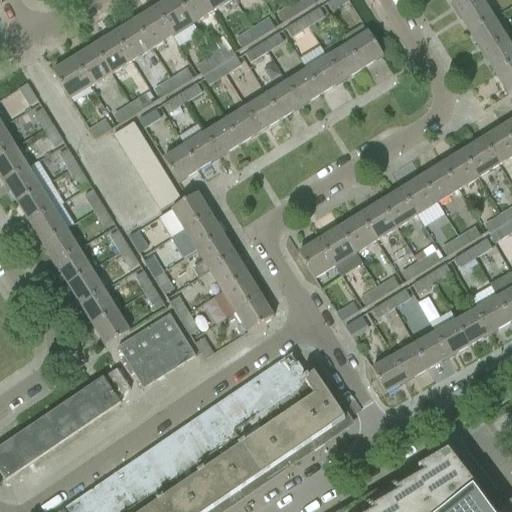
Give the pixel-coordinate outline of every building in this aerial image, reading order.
[(175,0),(172,0),(154,11),(171,39),(192,26),(175,0)] [(203,0),(175,0),(192,26),(212,14),(203,0)] [(231,0),(203,0),(212,14),(232,1),(231,0)] [(311,0),(301,0),(292,6),(299,16),(315,6),(311,0)] [(345,0),(336,0),(327,6),(330,11),(331,14),(348,4),(345,0)] [(446,0),(457,16),(479,2),(478,0),(446,0)] [(457,16),(469,36),(492,22),(479,2),(457,16)] [(299,16),(292,6),(276,16),(282,26),(299,16)] [(154,11),(134,24),(151,52),(171,39),(154,11)] [(317,12),(302,21),(307,30),(323,21),(317,12)] [(268,21),(251,31),(258,42),(274,32),(268,21)] [(302,21),(285,31),(291,40),(307,30),(302,21)] [(469,36),(482,57),(505,42),(492,22),(469,36)] [(134,24),(113,37),(130,64),(151,52),(134,24)] [(258,42),(251,31),(235,41),(241,52),(258,42)] [(368,36),(347,49),(361,72),(382,59),(368,36)] [(113,37),(93,49),(110,77),(130,64),(113,37)] [(276,37),(261,47),(266,56),(282,46),(276,37)] [(482,57),(495,77),(511,66),(511,54),(505,42),(482,57)] [(261,47),(245,57),(250,65),(266,56),(261,47)] [(93,49),(73,62),(90,90),(110,77),(93,49)] [(229,49),(212,59),(218,69),(235,59),(229,49)] [(347,49),(326,62),(340,84),(361,72),(347,49)] [(212,59),(196,69),(202,79),(218,69),(212,59)] [(235,59),(218,69),(224,78),(240,68),(237,62),(235,59)] [(90,90),(73,62),(52,75),(69,102),(90,90)] [(326,62),(306,74),(320,97),(340,84),(326,62)] [(511,66),(495,77),(508,98),(511,95),(511,66)] [(218,69),(202,79),(204,82),(208,88),(224,78),(218,69)] [(186,72),(170,82),(176,92),(192,82),(186,72)] [(306,74),(286,87),(300,110),(320,97),(306,74)] [(170,82),(153,92),(159,102),(176,92),(170,82)] [(37,103),(26,86),(18,92),(28,108),(37,103)] [(286,87),(265,100),(279,122),(300,110),(286,87)] [(195,88),(179,97),(185,106),(201,97),(195,88)] [(179,97),(163,107),(169,116),(185,106),(179,97)] [(145,98),(129,108),(135,117),(151,107),(145,98)] [(265,100),(245,112),(259,135),(279,122),(265,100)] [(129,108),(113,117),(119,127),(135,117),(129,108)] [(33,117),(43,133),(52,128),(42,111),(33,117)] [(245,112),(224,125),(238,148),(259,135),(245,112)] [(154,113),(138,123),(139,124),(140,126),(143,131),(160,121),(155,114),(154,113)] [(105,124),(88,134),(93,142),(110,132),(105,124)] [(511,124),(503,130),(511,145),(511,124)] [(224,125),(204,138),(218,160),(238,148),(224,125)] [(112,139),(118,148),(139,135),(133,126),(112,139)] [(52,128),(43,133),(54,150),(62,144),(52,128)] [(511,145),(503,130),(482,143),(498,168),(511,159),(511,145)] [(0,131),(0,160),(14,151),(2,131),(0,131)] [(118,148),(124,158),(144,145),(139,135),(118,148)] [(204,138),(184,150),(198,173),(218,160),(204,138)] [(482,143),(462,155),(478,181),(498,168),(482,143)] [(124,158),(130,167),(150,154),(144,145),(124,158)] [(198,173),(184,150),(163,163),(177,186),(198,173)] [(0,160),(0,179),(4,186),(27,172),(14,151),(0,160)] [(59,158),(69,174),(77,169),(67,152),(59,158)] [(130,167),(136,176),(156,164),(150,154),(130,167)] [(462,155),(442,168),(457,193),(478,181),(462,155)] [(136,176),(142,186),(162,173),(156,164),(136,176)] [(442,168),(421,181),(437,206),(457,193),(442,168)] [(77,169),(69,174),(79,191),(87,185),(77,169)] [(4,186),(17,206),(40,192),(27,172),(4,186)] [(142,186),(148,195),(168,182),(162,173),(142,186)] [(421,181),(401,193),(417,219),(437,206),(421,181)] [(148,195),(154,205),(174,192),(168,182),(148,195)] [(17,206),(30,227),(52,213),(40,192),(17,206)] [(174,192),(154,205),(159,214),(180,201),(174,192)] [(84,199),(94,215),(102,210),(92,193),(84,199)] [(401,193),(381,206),(396,231),(417,219),(401,193)] [(172,213),(158,222),(171,243),(185,234),(210,218),(197,198),(172,213)] [(381,206),(360,219),(376,244),(396,231),(381,206)] [(437,206),(417,219),(423,229),(444,217),(437,206)] [(511,209),(500,217),(505,225),(506,227),(510,224),(511,222),(511,209)] [(102,210),(94,215),(104,232),(113,226),(102,210)] [(30,227),(42,247),(65,233),(52,213),(30,227)] [(500,217),(484,227),(487,233),(489,236),(490,237),(506,227),(505,225),(500,217)] [(185,234),(171,243),(183,263),(197,254),(198,254),(223,239),(210,218),(185,234)] [(360,219),(340,231),(356,257),(376,244),(360,219)] [(506,227),(490,237),(495,246),(511,235),(511,228),(510,226),(510,224),(506,227)] [(340,231),(319,244),(335,269),(356,257),(340,231)] [(475,231),(459,241),(463,249),(480,238),(475,231)] [(42,247),(55,268),(78,253),(65,233),(42,247)] [(109,240),(119,256),(128,251),(118,234),(109,240)] [(137,235),(129,240),(138,256),(147,251),(137,235)] [(192,271),(199,282),(210,275),(235,259),(223,239),(198,254),(204,264),(192,271)] [(459,241),(442,251),(447,259),(463,249),(459,241)] [(486,243),(470,253),(475,261),(476,261),(483,257),(491,252),(491,251),(486,243)] [(335,269),(319,244),(299,257),(315,282),(335,269)] [(128,251),(119,256),(130,272),(138,267),(128,251)] [(55,268),(68,288),(90,274),(78,253),(55,268)] [(475,261),(470,253),(453,263),(458,272),(475,261)] [(433,255),(417,265),(418,266),(420,269),(423,274),(439,264),(433,255)] [(216,284),(223,295),(248,279),(235,259),(210,275),(211,276),(216,284)] [(151,260),(144,265),(154,281),(162,277),(163,276),(153,260),(151,260)] [(478,266),(475,261),(458,272),(461,276),(478,266)] [(417,265),(401,276),(406,284),(423,274),(420,269),(418,266),(417,265)] [(430,277),(429,278),(434,287),(449,278),(451,277),(445,268),(444,269),(442,270),(430,277)] [(68,288),(80,308),(103,294),(90,274),(68,288)] [(135,280),(145,297),(153,292),(143,275),(135,280)] [(210,275),(199,282),(205,291),(216,284),(211,276),(210,275)] [(511,277),(511,275),(490,287),(491,289),(511,325),(511,323),(511,277)] [(162,277),(154,281),(165,298),(172,293),(173,293),(163,276),(162,277)] [(429,278),(412,288),(417,297),(434,287),(429,278)] [(223,295),(236,315),(261,300),(248,279),(223,295)] [(393,281),(377,291),(382,299),(398,289),(393,281)] [(491,289),(470,301),(477,313),(490,336),(511,325),(491,289)] [(377,291),(361,302),(366,309),(366,310),(382,299),(377,291)] [(153,292),(145,297),(155,313),(163,308),(153,292)] [(389,302),(388,303),(393,312),(406,304),(408,303),(409,302),(404,293),(403,294),(389,302)] [(80,308),(93,329),(116,315),(103,294),(80,308)] [(177,301),(169,306),(179,322),(187,317),(188,317),(178,300),(177,301)] [(261,300),(236,315),(249,336),(274,321),(261,300)] [(388,303),(371,313),(376,322),(393,312),(388,303)] [(336,317),(341,325),(358,315),(353,306),(336,317)] [(428,325),(435,337),(456,325),(449,313),(428,325)] [(477,313),(456,325),(469,348),(490,336),(477,313)] [(116,315),(93,329),(106,350),(129,336),(116,315)] [(187,317),(179,322),(190,339),(198,334),(198,333),(188,317),(187,317)] [(169,318),(159,324),(185,366),(195,359),(169,318)] [(344,330),(350,338),(366,328),(361,320),(344,330)] [(159,324),(148,331),(174,372),(185,366),(159,324)] [(456,325),(435,337),(448,360),(469,348),(456,325)] [(366,328),(350,338),(352,342),(368,331),(366,328)] [(148,331),(138,337),(164,379),(174,372),(148,331)] [(138,337),(128,344),(154,385),(164,379),(138,337)] [(435,337),(414,348),(427,372),(448,360),(435,337)] [(195,346),(205,363),(213,358),(203,341),(195,346)] [(154,385),(128,344),(117,350),(143,392),(154,385)] [(414,348),(393,360),(406,384),(427,372),(414,348)] [(212,511),(214,511),(209,504),(224,493),(229,500),(255,483),(250,476),(265,466),(270,473),(345,422),(315,378),(309,382),(292,357),(63,511),(212,511)] [(406,384),(393,360),(372,372),(385,396),(406,384)] [(116,373),(103,382),(116,402),(130,393),(116,373)] [(116,402),(103,382),(0,451),(0,476),(5,484),(119,407),(116,402)] [(445,452),(342,511),(511,511),(511,502),(508,506),(503,499),(489,510),(445,452)]
